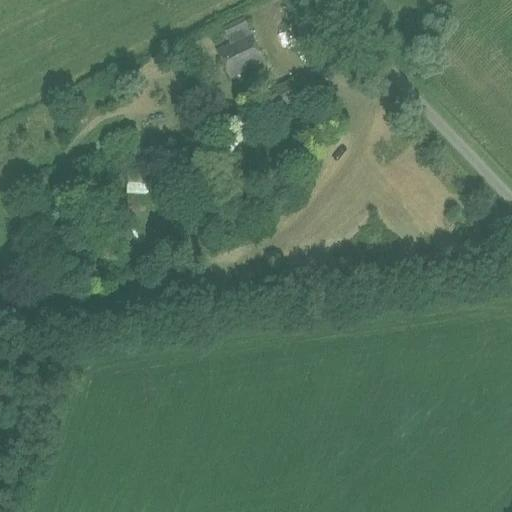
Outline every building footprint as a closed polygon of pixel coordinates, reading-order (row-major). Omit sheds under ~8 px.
[(298,41),(313,31),(312,30),(303,17),(288,25),(298,41)] [(215,50),(227,79),(263,62),(243,18),(223,28),(230,43),(215,50)] [(186,35),(168,41),(176,61),(194,54),(186,35)] [(275,86),(289,114),(311,103),(297,76),(275,86)] [(155,131),(146,150),(170,161),(179,142),(155,131)]
